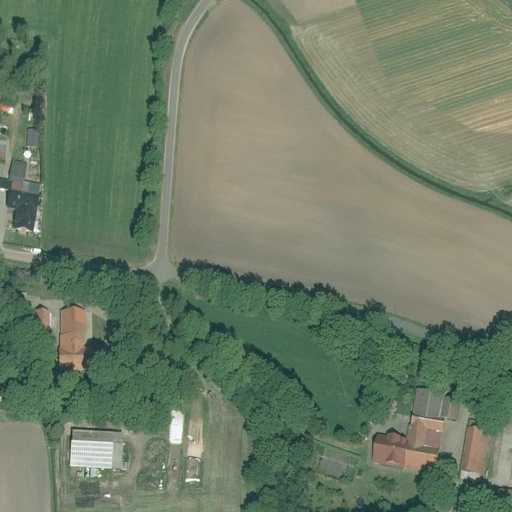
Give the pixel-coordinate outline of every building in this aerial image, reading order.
[(28,136),(27,148),(38,149),(39,137),(28,136)] [(0,192),(12,194),(38,199),(40,188),(24,185),(27,167),(14,164),(10,184),(0,182),(0,184),(0,192)] [(15,232),(33,235),(39,199),(38,199),(12,194),(9,210),(18,212),(15,232)] [(47,311),(25,312),(26,339),(49,338),(47,311)] [(84,313),(57,312),(56,371),(90,371),(90,348),(84,348),(84,313)] [(125,320),(110,341),(134,357),(148,337),(125,320)] [(59,384),(44,385),(44,403),(60,403),(59,384)] [(416,390),(411,419),(440,424),(441,420),(455,422),(459,401),(444,399),(444,395),(416,390)] [(407,443),(376,438),(371,464),(434,475),(443,424),(440,424),(411,419),(407,443)] [(120,434),(70,433),(69,469),(120,470),(120,434)] [(465,433),(458,482),(481,485),(489,437),(465,433)] [(511,511),(511,492),(487,491),(486,511),(488,511),(511,511)] [(476,511),(478,505),(455,502),(453,511),(476,511)]
